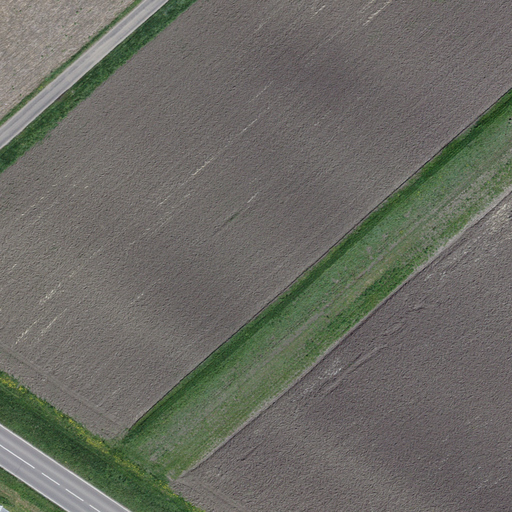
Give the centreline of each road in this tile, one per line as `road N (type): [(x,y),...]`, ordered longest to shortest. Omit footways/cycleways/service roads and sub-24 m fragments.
road 1 (unclassified): [(158,0),(0,140)]
road 2 (primary): [(99,511),(0,444)]
